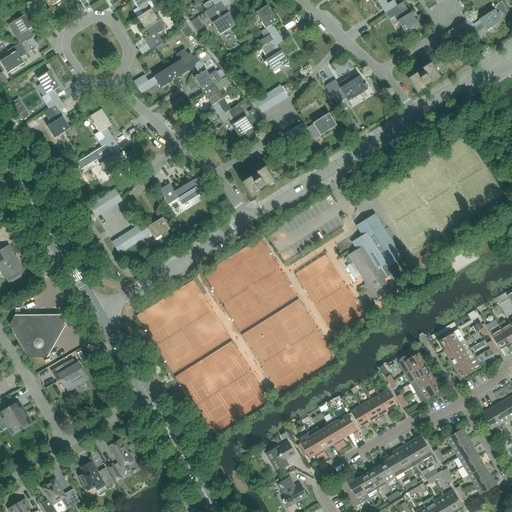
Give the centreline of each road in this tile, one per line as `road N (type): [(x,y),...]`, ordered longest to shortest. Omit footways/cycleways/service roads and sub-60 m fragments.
road 1 (residential): [(332,511),(319,489),(325,470),(414,419),(430,419),(500,378),(511,361)]
road 2 (residential): [(249,218),(418,116)]
road 3 (residential): [(119,85),(84,80),(67,51),(72,31),(108,19),(128,46),(125,75)]
road 4 (tertiary): [(97,311),(0,148)]
road 5 (residential): [(219,176),(270,138),(345,38)]
road 6 (residential): [(97,311),(249,218)]
road 7 (residential): [(219,176),(175,146),(119,85)]
road 8 (tertiary): [(214,511),(147,396)]
road 9 (residential): [(64,443),(0,332)]
road 10 (residential): [(130,405),(192,511)]
